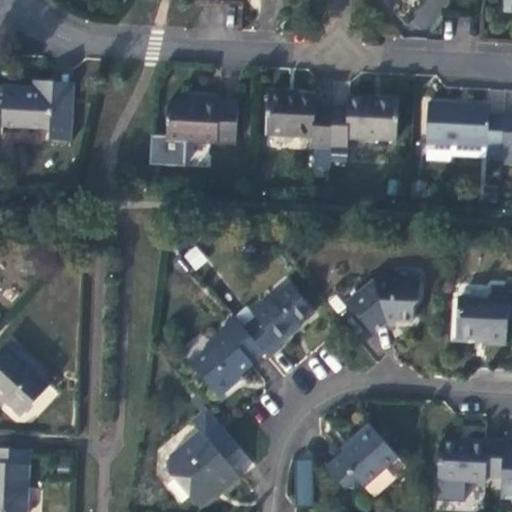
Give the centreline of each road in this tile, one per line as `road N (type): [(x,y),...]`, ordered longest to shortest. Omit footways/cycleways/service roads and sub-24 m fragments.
road 1 (residential): [(272,511),(292,432),(332,392),(511,392)]
road 2 (residential): [(330,57),(155,47),(73,31),(24,3)]
road 3 (residential): [(511,65),(330,57)]
